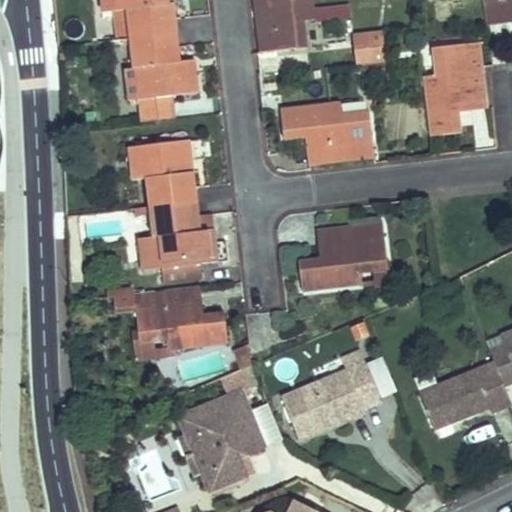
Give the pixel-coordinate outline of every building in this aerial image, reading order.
[(118,11),(117,0),(102,0),(103,12),(113,11),(118,11)] [(178,33),(174,3),(169,3),(168,0),(117,0),(118,11),(127,10),(130,38),(178,33)] [(252,0),(259,54),(305,48),(304,33),(296,34),(295,22),(302,21),(315,20),(312,0),(252,0)] [(511,0),(484,0),(486,20),(511,16),(511,0)] [(317,6),(318,22),(350,21),(350,5),(317,6)] [(127,10),(118,11),(113,11),(116,40),(130,38),(127,10)] [(487,27),(511,24),(511,16),(486,20),(487,27)] [(304,33),(302,21),(295,22),(296,34),(304,33)] [(383,32),(368,34),(370,49),(385,47),(383,32)] [(181,62),(178,33),(130,38),(134,69),(126,70),(130,105),(140,104),(139,99),(142,99),(169,96),(193,93),(190,61),(181,62)] [(353,35),(355,51),(370,49),(368,34),(353,35)] [(423,79),(424,88),(430,138),(461,135),(458,114),(457,106),(486,103),(479,44),(433,50),(434,65),(442,64),(443,76),(436,77),(423,79)] [(386,62),(385,47),(370,49),(371,64),(386,62)] [(356,66),(371,64),(370,49),(355,51),(356,66)] [(195,60),(190,61),(193,93),(199,92),(195,60)] [(434,65),(436,77),(443,76),(442,64),(434,65)] [(169,96),(142,99),(145,122),(172,119),(169,96)] [(285,140),(306,138),(313,137),(317,166),(375,159),(370,113),(355,114),(355,122),(343,123),(343,116),(341,103),(281,110),(285,140)] [(487,110),(486,103),(457,106),(458,114),(487,110)] [(355,114),(343,116),(343,123),(355,122),(355,114)] [(309,166),(317,166),(313,137),(306,138),(309,166)] [(191,140),(185,141),(189,172),(194,171),(191,140)] [(198,201),(194,171),(189,172),(185,141),(135,147),(138,179),(147,178),(150,207),(198,201)] [(133,180),(138,179),(135,147),(129,147),(133,180)] [(213,262),(210,230),(201,231),(199,215),(198,201),(150,207),(154,236),(139,238),(143,270),(162,268),(164,283),(203,279),(201,263),(213,262)] [(210,230),(215,229),(213,213),(199,215),(201,231),(210,230)] [(383,222),(325,229),(328,258),(320,258),(299,261),(303,291),(363,284),(361,272),(360,264),(372,263),(373,270),(388,268),(383,222)] [(219,261),(215,229),(210,230),(213,262),(219,261)] [(317,230),(320,258),(328,258),(325,229),(317,230)] [(361,272),(373,270),(372,263),(360,264),(361,272)] [(201,286),(193,287),(197,316),(204,315),(201,286)] [(167,330),(168,338),(169,350),(229,343),(225,313),(204,315),(197,316),(193,287),(135,295),(141,341),(156,339),(155,331),(167,330)] [(108,298),(135,295),(134,288),(107,291),(108,298)] [(155,331),(156,339),(168,338),(167,330),(155,331)] [(511,330),(501,335),(505,345),(490,351),(495,363),(504,385),(511,381),(511,330)] [(505,345),(501,336),(487,342),(490,351),(505,345)] [(234,350),(242,370),(252,366),(248,344),(234,350)] [(344,363),(363,355),(361,350),(342,358),(344,363)] [(300,440),(325,430),(323,424),(347,414),(349,420),(365,413),(363,409),(382,402),(363,355),(344,363),(347,371),(282,397),(300,440)] [(491,413),(511,404),(511,403),(504,385),(495,363),(420,393),(433,425),(458,415),(459,419),(489,407),(491,413)] [(210,492),(248,476),(240,458),(266,447),(251,411),(243,390),(178,416),(186,435),(180,438),(195,476),(202,473),(210,492)] [(251,411),(266,447),(282,440),(268,404),(251,411)] [(325,430),(349,420),(347,414),(323,424),(325,430)] [(458,415),(433,425),(434,429),(459,419),(458,415)] [(211,495),(214,494),(215,496),(250,481),(248,476),(210,492),(211,495)] [(207,511),(214,509),(215,511),(216,511),(221,511),(215,496),(212,497),(211,495),(168,511),(207,511)] [(319,511),(296,500),(289,511),(319,511)]
